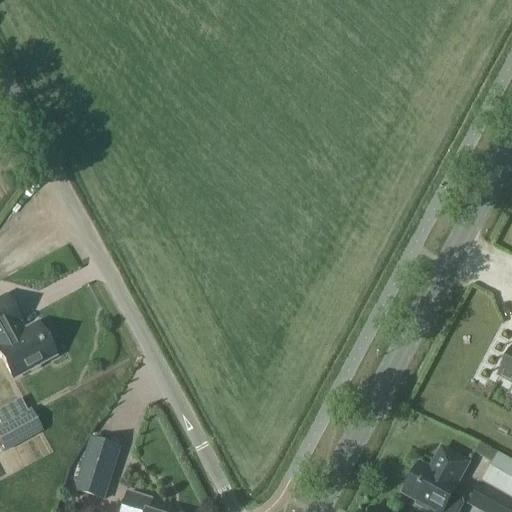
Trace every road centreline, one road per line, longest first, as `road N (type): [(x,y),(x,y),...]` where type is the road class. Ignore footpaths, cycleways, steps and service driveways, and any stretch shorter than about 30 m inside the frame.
road 1 (unclassified): [(233,511),(0,76)]
road 2 (secondary): [(318,511),(511,142)]
